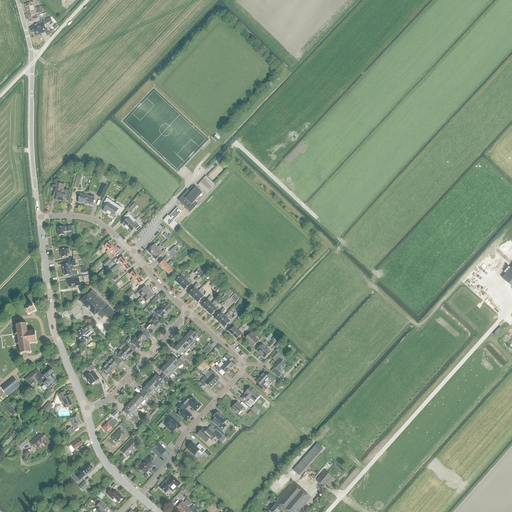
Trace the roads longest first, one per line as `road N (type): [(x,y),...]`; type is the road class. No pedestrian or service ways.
road 1 (residential): [(137,494),(241,371),(242,362),(188,312)]
road 2 (tertiary): [(84,410),(57,336),(38,217)]
road 3 (residential): [(188,312),(106,227),(83,217),(38,217)]
road 4 (tertiary): [(38,217),(31,64)]
road 5 (residential): [(84,410),(114,391),(188,312)]
